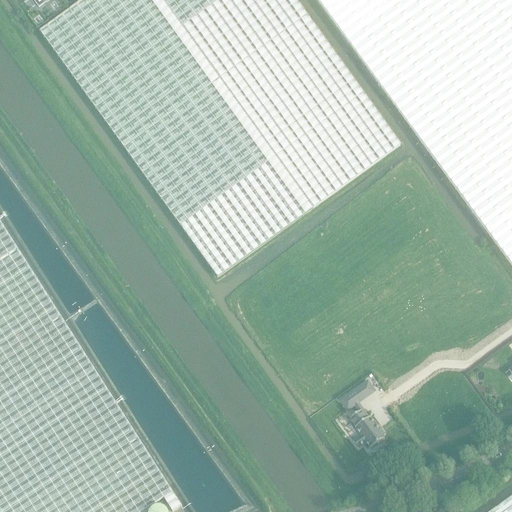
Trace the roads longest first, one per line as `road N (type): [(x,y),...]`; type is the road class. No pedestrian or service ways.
road 1 (unknown): [(0,131),(269,511)]
road 2 (tertiary): [(511,444),(359,511)]
